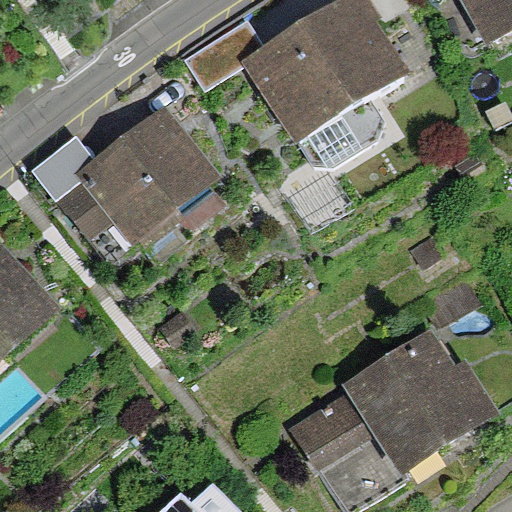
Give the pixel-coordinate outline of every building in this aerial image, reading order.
[(511,0),(460,0),(484,46),(511,31),(511,0)] [(402,76),(358,2),(256,61),(299,136),(402,76)] [(212,178),(161,116),(91,173),(78,157),(50,179),(94,232),(119,212),(140,237),(212,178)] [(0,354),(46,312),(0,262),(0,354)] [(365,511),(503,426),(439,325),(286,422),(343,511),(365,511)] [(212,511),(189,488),(163,511),(212,511)]
